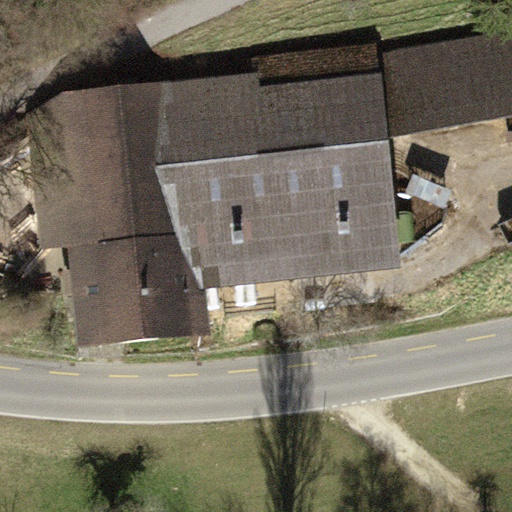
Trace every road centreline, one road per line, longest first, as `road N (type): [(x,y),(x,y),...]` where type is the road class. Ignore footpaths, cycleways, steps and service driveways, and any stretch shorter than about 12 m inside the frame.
road 1 (tertiary): [(0,376),(102,390),(370,373),(511,344)]
road 2 (track): [(0,106),(213,0)]
